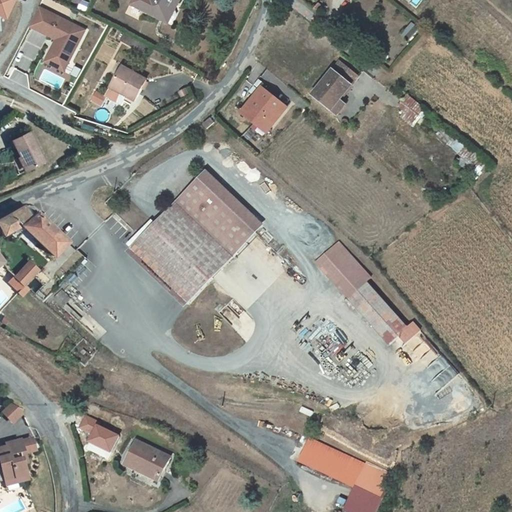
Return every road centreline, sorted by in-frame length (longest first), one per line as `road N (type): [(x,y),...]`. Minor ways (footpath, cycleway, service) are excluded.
road 1 (unclassified): [(0,208),(126,156),(213,101),(239,66),(268,0)]
road 2 (unknown): [(67,180),(139,350),(195,396)]
road 3 (residential): [(72,511),(52,431),(0,368)]
